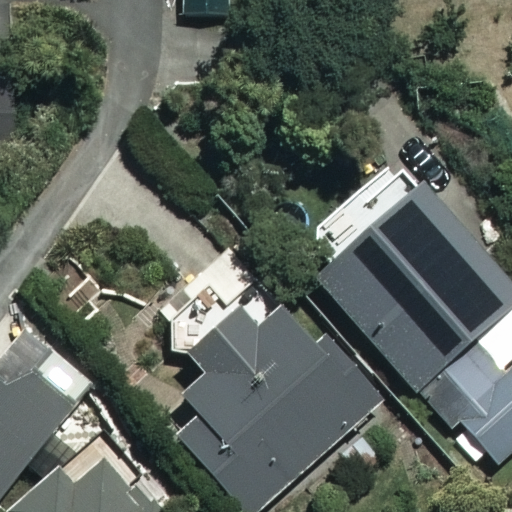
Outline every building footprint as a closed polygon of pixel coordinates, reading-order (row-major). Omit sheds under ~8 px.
[(236,0),(187,0),(189,23),(238,21),(236,0)] [(511,315),(511,282),(433,194),(328,289),(492,472),(511,453),(511,372),(484,341),(511,315)] [(261,511),(385,404),(301,309),(266,339),(248,318),(199,361),(215,379),(190,401),(211,424),(189,444),(249,511),(261,511)] [(68,428),(4,375),(0,379),(0,506),(2,508),(68,428)] [(153,511),(116,468),(84,496),(66,476),(24,511),(153,511)]
